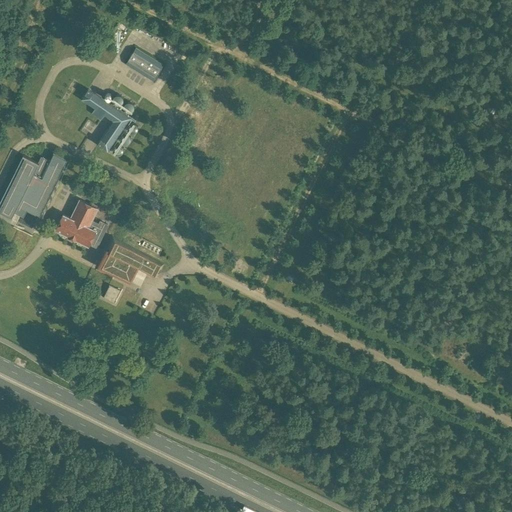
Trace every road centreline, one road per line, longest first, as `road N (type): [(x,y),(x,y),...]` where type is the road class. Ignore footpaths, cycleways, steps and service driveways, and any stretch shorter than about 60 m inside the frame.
road 1 (track): [(257,296),(351,110),(124,0)]
road 2 (primary): [(299,511),(0,366)]
road 3 (primary): [(0,386),(257,511)]
road 4 (track): [(257,296),(191,428)]
road 5 (unknown): [(116,77),(131,43),(142,39),(171,59),(150,96)]
road 6 (track): [(57,0),(0,113)]
